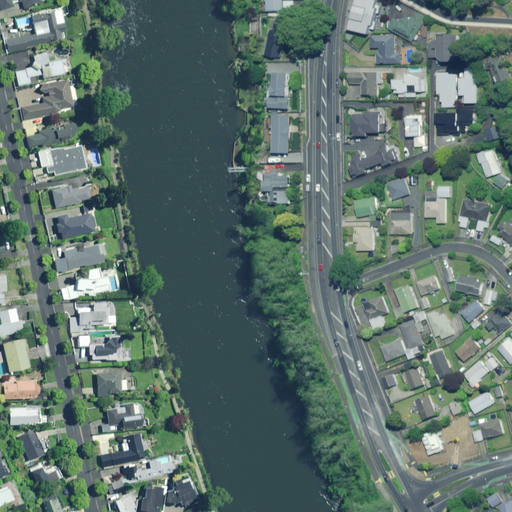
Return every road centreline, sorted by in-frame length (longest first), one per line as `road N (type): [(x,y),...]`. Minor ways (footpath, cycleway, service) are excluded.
road 1 (residential): [(93,511),(0,101)]
road 2 (secondary): [(328,287),(324,88),(333,0)]
road 3 (secondary): [(407,498),(374,433),(328,287)]
road 4 (residential): [(511,280),(484,253),(452,246),(328,287)]
